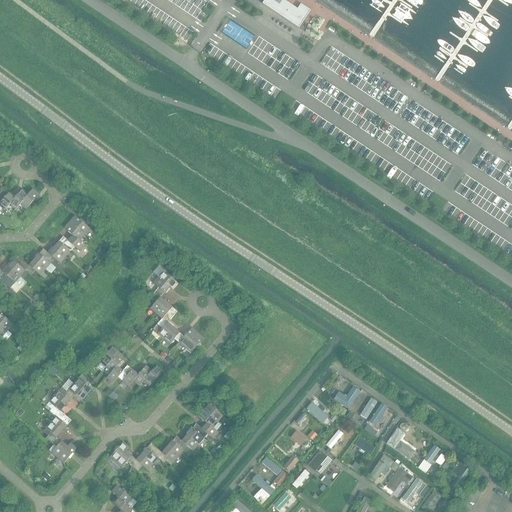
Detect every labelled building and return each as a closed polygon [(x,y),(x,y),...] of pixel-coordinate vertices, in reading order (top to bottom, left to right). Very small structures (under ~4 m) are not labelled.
[(264,0),(262,4),(298,28),(310,11),(300,4),(297,9),(283,0),(264,0)] [(19,204),(25,209),(38,194),(31,189),(27,195),(19,204)] [(8,205),(13,199),(2,190),(0,192),(0,197),(2,199),(0,201),(0,207),(3,210),(8,205)] [(27,195),(21,190),(13,199),(8,205),(14,210),(19,204),(27,195)] [(69,222),(84,235),(89,229),(74,216),(69,222)] [(79,241),(84,235),(69,222),(63,228),(72,236),(73,236),(79,241)] [(84,245),(79,241),(73,236),(72,236),(68,242),(67,242),(68,242),(64,247),(70,252),(73,247),(79,252),(84,245)] [(67,242),(68,242),(62,237),(53,248),(64,258),(70,252),(64,247),(68,242),(67,242)] [(59,264),(64,258),(53,248),(48,254),(47,254),(48,255),(44,259),(50,264),(53,259),(59,264)] [(47,254),(48,254),(42,249),(33,260),(44,270),(50,264),(44,259),(48,255),(47,254)] [(27,266),(28,266),(16,256),(7,267),(19,277),(24,272),(24,271),(28,267),(27,266)] [(39,276),(44,270),(33,260),(28,266),(27,266),(28,267),(24,271),(24,272),(29,276),(34,272),(39,276)] [(84,270),(89,274),(92,270),(87,266),(84,270)] [(14,284),(19,277),(7,267),(2,273),(2,274),(0,276),(0,281),(3,284),(8,279),(14,284)] [(169,287),(168,287),(172,290),(177,284),(162,271),(157,277),(169,287)] [(160,298),(168,287),(169,287),(157,277),(152,283),(157,288),(153,292),(159,298),(159,297),(160,298)] [(165,302),(160,298),(159,297),(159,298),(153,292),(148,298),(154,303),(149,309),(155,314),(165,302)] [(166,322),(167,323),(176,312),(165,302),(155,314),(161,319),(166,323),(166,322)] [(0,325),(6,331),(12,324),(0,314),(0,325)] [(172,328),(167,323),(166,322),(166,323),(161,319),(156,324),(161,328),(156,334),(163,339),(172,328)] [(178,343),(183,337),(172,328),(163,339),(169,344),(173,339),(178,343)] [(184,348),(197,333),(191,328),(183,337),(178,343),(184,348)] [(197,333),(184,348),(190,354),(203,338),(197,333)] [(105,367),(117,352),(112,347),(99,362),(105,367)] [(116,366),(116,367),(124,358),(117,352),(105,367),(110,372),(111,372),(116,366)] [(143,381),(149,386),(162,371),(156,365),(151,371),(143,381)] [(122,371),(116,367),(116,366),(111,372),(110,372),(106,378),(112,383),(117,378),(121,382),(126,376),(122,372),(122,371)] [(138,375),(137,375),(126,366),(122,371),(122,372),(126,376),(121,382),(128,387),(132,381),(138,375)] [(151,371),(145,366),(137,375),(138,375),(132,381),(138,387),(143,381),(151,371)] [(73,384),(87,397),(93,391),(78,378),(73,384)] [(82,403),(87,397),(73,384),(67,390),(73,395),(82,403)] [(73,395),(67,390),(66,392),(61,388),(59,391),(58,390),(53,396),(64,406),(73,395)] [(301,413),(314,424),(319,418),(311,412),(324,396),(318,392),(301,413)] [(59,412),(64,406),(53,396),(47,402),(49,403),(47,406),(51,409),(48,412),(54,417),(54,416),(55,416),(59,412)] [(341,410),(348,402),(342,396),(335,404),(341,410)] [(364,421),(376,404),(369,399),(362,410),(355,405),(350,412),(364,421)] [(202,409),(217,422),(223,416),(207,403),(202,409)] [(375,426),(387,408),(381,404),(369,423),(375,426)] [(212,428),(217,422),(202,409),(197,416),(206,423),(212,428)] [(49,422),(61,432),(71,421),(59,412),(55,416),(54,416),(54,417),(49,422)] [(56,438),(61,432),(49,422),(44,429),(46,430),(44,432),(48,436),(45,439),(50,444),(55,438),(56,438)] [(218,433),(212,428),(206,423),(201,429),(197,434),(203,439),(207,434),(212,439),(218,433)] [(201,429),(196,424),(186,435),(198,445),(203,439),(197,434),(201,429)] [(408,426),(405,424),(404,424),(402,424),(400,425),(400,427),(400,429),(404,432),(406,433),(407,432),(408,431),(409,429),(409,428),(408,426)] [(386,444),(409,460),(415,452),(400,441),(405,434),(397,428),(386,444)] [(336,433),(326,446),(330,450),(341,436),(336,433)] [(189,456),(198,445),(186,435),(181,441),(182,441),(178,446),(183,451),(189,456)] [(182,441),(181,441),(176,436),(166,447),(178,457),(183,451),(178,446),(182,441)] [(281,441),(301,457),(305,452),(299,448),(300,446),(298,445),(297,446),(285,436),(281,441)] [(67,447),(66,447),(56,438),(55,438),(50,444),(53,446),(49,451),(51,453),(50,453),(57,459),(67,447)] [(374,449),(359,438),(354,446),(360,449),(358,451),(363,454),(364,452),(370,456),(374,449)] [(125,451),(125,452),(128,448),(122,442),(109,457),(115,463),(125,451)] [(67,447),(57,459),(63,464),(76,449),(69,443),(66,447),(67,447)] [(161,453),(150,444),(141,455),(152,465),(157,459),(157,458),(161,453)] [(292,456),(279,445),(275,449),(288,461),(292,456)] [(434,446),(423,460),(424,461),(418,468),(425,474),(431,466),(429,464),(440,450),(434,446)] [(172,463),(178,457),(166,447),(161,453),(157,458),(157,459),(162,464),(165,461),(171,465),(172,463)] [(320,450),(307,466),(314,472),(316,470),(318,472),(322,467),(320,465),(327,456),(320,450)] [(136,460),(125,452),(125,451),(115,463),(121,468),(126,462),(131,467),(136,460)] [(147,471),(152,465),(141,455),(136,460),(131,467),(136,471),(141,466),(147,471)] [(411,461),(416,465),(421,460),(415,455),(411,461)] [(383,456),(370,476),(376,480),(383,470),(387,472),(393,462),(383,456)] [(281,471),(266,458),(262,463),(277,476),(281,471)] [(458,462),(451,473),(456,476),(454,478),(456,479),(451,486),(457,490),(470,471),(464,467),(458,462)] [(434,467),(429,475),(434,478),(441,468),(437,465),(435,468),(434,467)] [(391,492),(405,472),(404,472),(406,469),(402,466),(400,468),(399,468),(385,488),(391,492)] [(305,470),(292,485),(297,489),(299,486),(301,487),(303,485),(302,483),(305,479),(307,480),(309,478),(307,476),(309,474),(305,470)] [(282,472),(274,482),(279,487),(288,476),(282,472)] [(274,491),(256,475),(252,480),(262,489),(254,497),(261,505),(269,496),(270,496),(274,491)] [(412,485),(402,500),(408,504),(415,493),(417,495),(418,492),(416,491),(418,489),(423,482),(417,477),(412,484),(412,485)] [(126,505),(131,499),(116,486),(111,492),(116,497),(126,505)] [(433,490),(420,508),(425,511),(438,494),(433,490)] [(285,493),(272,508),(276,511),(277,511),(280,509),(282,511),(285,507),(283,505),(290,497),(285,493)] [(129,511),(132,510),(126,505),(116,497),(111,503),(120,511),(120,510),(122,511),(129,511)] [(364,497),(356,511),(369,511),(366,510),(371,502),(364,497)] [(239,500),(228,511),(236,511),(244,504),(239,500)] [(302,510),(307,506),(303,501),(298,505),(302,510)]
